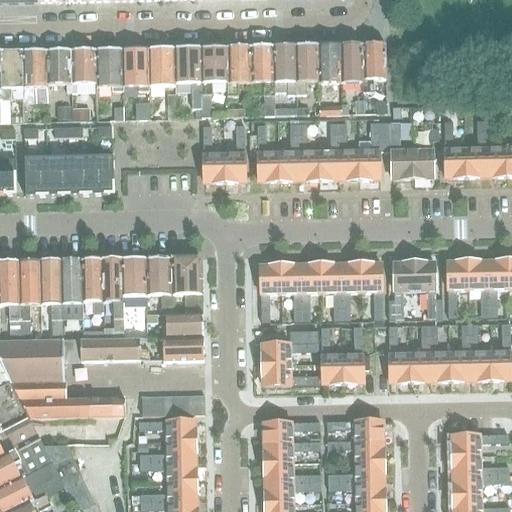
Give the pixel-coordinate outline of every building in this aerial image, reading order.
[(374,94),(373,82),(386,81),(385,46),(363,47),(364,84),(364,94),(374,94)] [(320,85),(342,85),(341,47),(319,48),(320,83),(320,85)] [(342,85),(364,84),(363,47),(341,47),(342,85)] [(288,96),(297,96),(296,48),(274,49),(275,92),(288,92),(288,96)] [(297,96),(298,96),(306,96),(306,84),(320,83),(319,48),(296,48),(297,96)] [(238,85),(253,85),(252,49),(227,50),(228,84),(228,98),(238,97),(238,85)] [(264,119),(275,119),(275,118),(275,111),(275,96),(275,92),(274,49),(252,49),(253,85),(263,84),(264,119)] [(202,121),(200,50),(175,51),(176,85),(192,85),(193,113),(195,113),(196,121),(202,121)] [(210,84),(212,84),(228,84),(227,50),(200,50),(202,121),(211,120),(210,84)] [(150,92),(149,88),(149,51),(122,52),(123,65),(123,89),(138,88),(138,92),(150,92)] [(176,106),(176,85),(175,51),(149,51),(149,88),(168,87),(168,106),(176,106)] [(70,53),(71,96),(77,95),(77,86),(97,86),(96,52),(70,53)] [(123,89),(123,65),(122,52),(96,52),(97,86),(97,89),(112,89),(113,93),(123,92),(123,89)] [(48,102),(47,87),(47,53),(23,54),(24,91),(36,91),(36,102),(48,102)] [(71,96),(70,53),(47,53),(47,87),(66,87),(66,96),(71,96)] [(11,102),(11,91),(24,91),(23,54),(0,54),(1,101),(1,103),(11,102)] [(357,117),(365,117),(365,104),(357,104),(357,117)] [(115,122),(124,122),(123,106),(114,106),(115,122)] [(140,122),(150,122),(150,106),(140,106),(140,122)] [(70,108),(58,108),(58,122),(70,122),(70,108)] [(343,108),(328,108),(328,118),(343,118),(343,108)] [(89,109),(75,110),(75,123),(89,123),(89,109)] [(467,180),(487,180),(486,123),(477,124),(478,151),(467,152),(467,180)] [(506,179),(506,151),(494,151),(494,123),(486,123),(487,180),(506,179)] [(467,180),(467,152),(453,152),(453,124),(445,124),(447,181),(467,180)] [(392,126),(393,154),(393,182),(414,181),(413,153),(400,153),(400,125),(392,126)] [(413,153),(414,181),(434,181),(433,125),(425,125),(426,152),(413,153)] [(380,182),(380,154),(379,126),(372,126),(372,153),(359,153),(359,182),(380,182)] [(380,154),(386,154),(393,154),(392,126),(379,126),(380,154)] [(320,183),(319,154),(308,154),(307,127),(299,128),(300,184),(320,183)] [(320,183),(340,183),(338,127),(331,127),(332,154),(319,154),(320,183)] [(359,182),(359,153),(348,153),(347,127),(338,127),(340,183),(359,182)] [(280,184),(279,155),(265,156),(265,128),(258,128),(259,184),(280,184)] [(280,184),(300,184),(299,128),(291,128),(291,155),(279,155),(280,184)] [(98,139),(112,139),(112,129),(98,129),(98,139)] [(224,185),(224,156),(212,157),(211,129),(203,130),(204,186),(224,185)] [(224,156),(224,185),(245,185),(243,129),(236,129),(236,156),(224,156)] [(55,140),(69,140),(69,130),(55,130),(55,140)] [(69,130),(69,140),(83,140),(83,130),(69,130)] [(2,142),(16,141),(16,131),(1,132),(2,142)] [(24,141),(39,141),(38,131),(24,131),(24,141)] [(114,184),(114,158),(113,158),(91,159),(92,197),(115,197),(115,184),(114,184)] [(48,160),(49,198),(70,198),(69,159),(48,160)] [(69,159),(70,198),(92,197),(91,159),(69,159)] [(0,160),(0,199),(17,199),(16,161),(0,160)] [(26,199),(49,198),(48,160),(25,160),(26,199)] [(174,260),(174,297),(203,297),(203,263),(198,259),(174,260)] [(123,261),(124,298),(148,298),(148,260),(123,261)] [(148,298),(174,297),(174,260),(148,260),(148,298)] [(95,305),(95,317),(105,316),(104,305),(103,261),(83,262),(84,305),(95,305)] [(125,320),(124,298),(123,261),(103,261),(104,305),(114,305),(114,320),(125,320)] [(63,322),(63,262),(41,263),(42,307),(52,307),(53,322),(53,344),(64,343),(63,322)] [(84,306),(84,305),(83,262),(63,262),(63,322),(73,321),(73,306),(84,306)] [(12,323),(13,344),(22,344),(21,323),(20,263),(0,263),(0,268),(1,308),(11,308),(11,323),(12,323)] [(21,323),(31,323),(31,307),(42,307),(41,263),(20,263),(21,323)] [(497,292),(509,292),(508,263),(489,264),(490,320),(498,320),(497,292)] [(457,293),(470,293),(469,264),(448,265),(449,321),(457,320),(457,293)] [(482,320),(490,320),(489,264),(469,264),(470,293),(481,293),(482,320)] [(403,294),(416,294),(415,265),(395,266),(396,322),(404,322),(403,294)] [(415,265),(416,294),(428,294),(428,321),(437,321),(435,265),(415,265)] [(361,267),(362,295),(374,295),(375,322),(383,322),(382,266),(361,267)] [(310,296),(322,296),(322,267),(302,268),(303,324),(311,324),(310,296)] [(335,323),(342,323),(341,267),(322,267),(322,296),(334,296),(335,323)] [(350,296),(362,295),(361,267),(341,267),(342,323),(351,323),(350,296)] [(270,297),(283,297),(282,268),(261,269),(262,325),(270,325),(270,297)] [(295,324),(303,324),(302,268),(282,268),(283,297),(294,297),(295,324)] [(167,317),(168,341),(205,340),(205,316),(167,317)] [(490,355),(490,383),(511,383),(510,327),(502,327),(502,354),(490,355)] [(451,384),(450,356),(438,356),(438,328),(430,329),(431,385),(451,384)] [(451,384),(470,384),(469,328),(461,328),(462,355),(450,356),(451,384)] [(490,383),(490,355),(478,355),(478,328),(469,328),(470,384),(490,383)] [(411,385),(411,356),(398,357),(397,329),(389,329),(390,385),(411,385)] [(411,385),(431,385),(430,329),(421,329),(422,356),(411,356),(411,385)] [(343,358),(344,386),(364,386),(363,330),(354,330),(355,357),(343,358)] [(344,386),(343,358),(331,358),(330,331),(322,331),(323,387),(344,386)] [(319,334),(291,335),(291,347),(263,347),(263,368),(292,367),(292,355),(319,354),(319,334)] [(168,341),(164,341),(165,365),(206,364),(205,340),(168,341)] [(141,342),(142,363),(151,363),(151,341),(141,342)] [(95,364),(106,364),(105,342),(94,343),(95,364)] [(106,364),(116,364),(116,342),(105,342),(106,364)] [(116,364),(126,364),(126,342),(116,342),(116,364)] [(126,364),(142,363),(141,342),(126,342),(126,364)] [(67,385),(66,365),(65,343),(64,343),(53,344),(22,344),(13,344),(0,344),(0,361),(12,385),(13,386),(67,385)] [(66,365),(83,365),(83,343),(65,343),(66,365)] [(83,365),(95,364),(94,343),(83,343),(83,365)] [(292,367),(263,368),(263,388),(320,387),(319,379),(292,379),(292,367)] [(0,434),(30,419),(21,403),(13,386),(12,385),(0,391),(0,434)] [(67,402),(67,385),(13,386),(21,403),(67,402)] [(165,419),(175,419),(175,398),(164,399),(165,419)] [(175,419),(185,419),(185,398),(175,398),(175,419)] [(185,419),(195,418),(195,398),(185,398),(185,419)] [(195,398),(195,418),(207,418),(206,398),(195,398)] [(144,419),(155,419),(154,399),(144,399),(144,419)] [(155,419),(165,419),(164,399),(154,399),(155,419)] [(102,420),(110,420),(114,420),(113,400),(102,401),(102,420)] [(114,420),(126,420),(127,420),(127,400),(113,400),(114,420)] [(31,422),(82,421),(81,401),(67,402),(21,403),(30,419),(31,422)] [(82,421),(92,421),(91,401),(81,401),(82,421)] [(92,421),(102,420),(102,401),(91,401),(92,421)] [(0,463),(41,442),(31,422),(30,419),(0,434),(0,463)] [(114,420),(110,420),(110,440),(119,440),(126,420),(114,420)] [(168,445),(196,444),(195,423),(139,425),(140,433),(167,432),(168,445)] [(356,445),(384,444),(384,424),(328,426),(328,434),(355,433),(356,445)] [(265,446),(293,445),(293,434),(320,433),(320,425),(264,426),(265,446)] [(453,459),(482,458),(481,446),(509,445),(508,437),(452,438),(453,459)] [(54,466),(44,448),(41,442),(0,463),(0,493),(25,481),(54,466)] [(140,466),(196,464),(196,444),(168,445),(168,457),(140,457),(140,466)] [(384,444),(356,445),(328,445),(328,453),(356,453),(356,466),(385,465),(384,444)] [(293,445),(265,446),(265,467),(294,466),(294,453),(321,453),(321,445),(293,445)] [(54,467),(73,457),(68,448),(44,448),(54,466),(54,467)] [(59,476),(78,467),(73,457),(54,467),(59,476)] [(453,479),(509,478),(509,469),(482,470),(482,458),(453,459),(453,479)] [(168,485),(197,484),(196,464),(140,466),(140,474),(168,473),(168,485)] [(329,486),(385,485),(385,465),(356,466),(356,477),(329,478),(329,486)] [(25,481),(0,493),(0,511),(19,511),(36,504),(47,498),(65,489),(64,486),(59,476),(54,467),(54,466),(25,481)] [(265,486),(322,485),(321,477),(294,478),(294,466),(265,467),(265,486)] [(64,486),(82,476),(78,467),(59,476),(64,486)] [(68,495),(87,485),(82,476),(64,486),(65,489),(68,495)] [(454,498),(482,498),(482,486),(509,486),(509,478),(453,479),(454,498)] [(141,506),(197,504),(197,484),(168,485),(169,497),(141,497),(141,506)] [(73,504),(92,495),(87,485),(68,495),(73,504)] [(266,506),(295,506),(294,494),(322,493),(322,485),(265,486),(266,506)] [(357,505),(386,504),(385,485),(329,486),(329,494),(357,493),(357,505)] [(77,511),(81,511),(97,504),(92,495),(73,504),(77,511)] [(44,511),(52,508),(47,498),(36,504),(19,511),(44,511)] [(482,498),(454,498),(453,511),(510,511),(510,510),(483,510),(482,498)]
